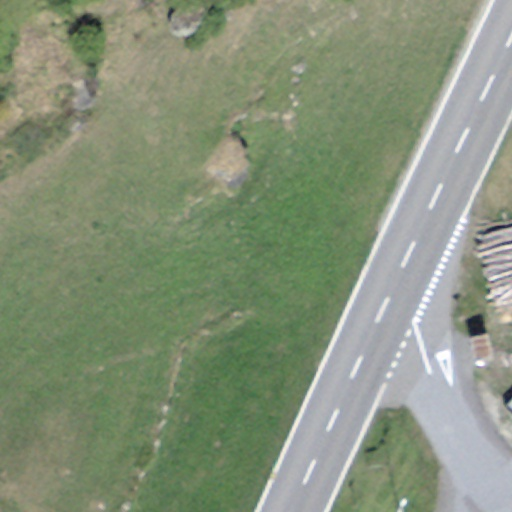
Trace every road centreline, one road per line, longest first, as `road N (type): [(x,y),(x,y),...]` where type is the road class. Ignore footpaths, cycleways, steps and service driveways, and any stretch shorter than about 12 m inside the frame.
road 1 (tertiary): [(511,25),(392,284)]
road 2 (tertiary): [(392,284),(290,511)]
road 3 (unclassified): [(511,491),(466,428),(392,284)]
